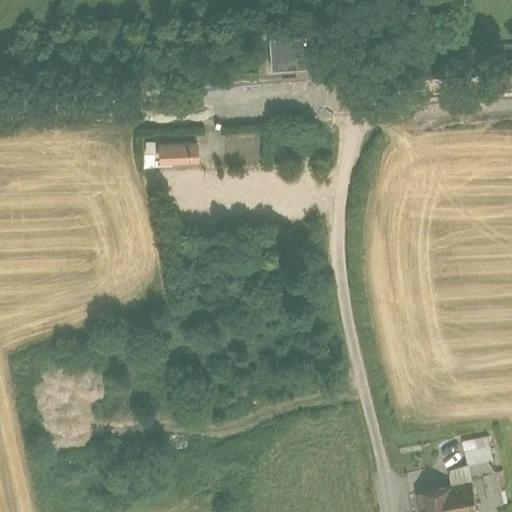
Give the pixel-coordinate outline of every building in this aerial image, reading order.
[(307,22),(266,25),(268,57),(309,54),(307,22)] [(269,131),(146,134),(146,173),(270,170),(269,131)] [(459,442),(464,465),(466,464),(489,460),(484,437),(459,442)] [(444,469),(448,486),(469,482),(466,464),(464,465),(444,469)] [(448,486),(412,494),(415,511),(470,511),(475,511),(469,482),(448,486)]
